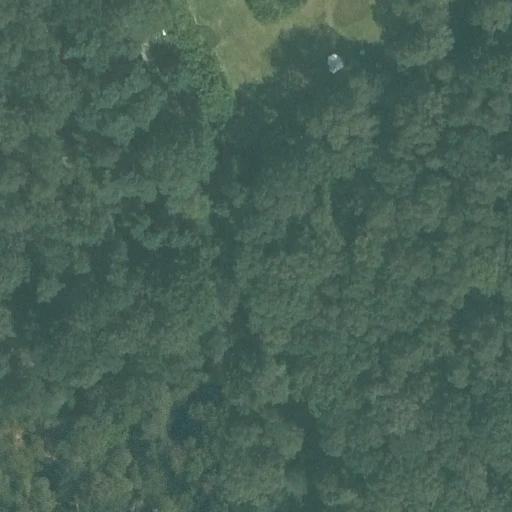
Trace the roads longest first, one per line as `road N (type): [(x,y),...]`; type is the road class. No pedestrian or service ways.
road 1 (track): [(389,511),(211,173)]
road 2 (track): [(211,173),(114,0)]
